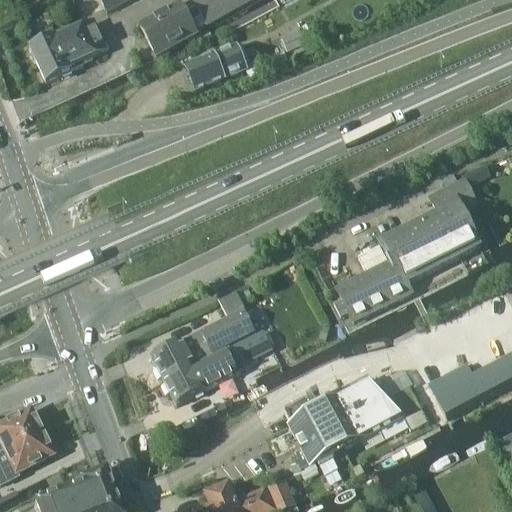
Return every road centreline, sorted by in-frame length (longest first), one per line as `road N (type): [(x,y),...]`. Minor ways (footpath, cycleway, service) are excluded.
road 1 (primary): [(0,294),(511,61)]
road 2 (primary): [(511,16),(26,211)]
road 3 (unclassified): [(9,158),(78,133),(219,110),(500,0)]
road 4 (primary): [(66,326),(511,106)]
road 5 (tertiary): [(134,511),(66,326)]
road 6 (tertiary): [(66,326),(26,211)]
